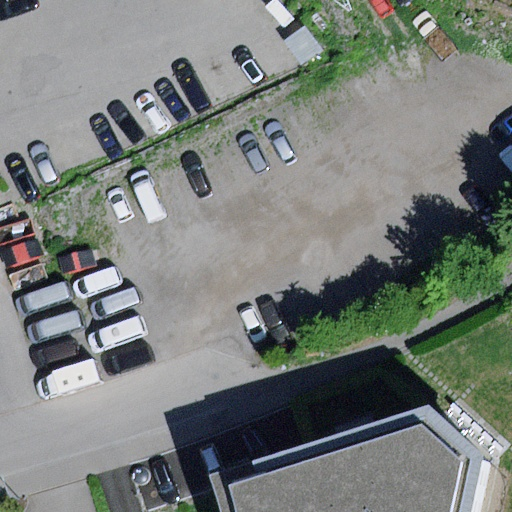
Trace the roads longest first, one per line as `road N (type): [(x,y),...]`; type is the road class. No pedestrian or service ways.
road 1 (unknown): [(93,415),(495,128)]
road 2 (residential): [(177,390),(0,442)]
